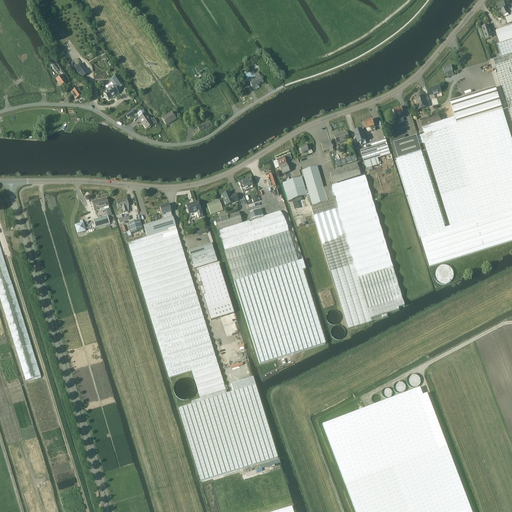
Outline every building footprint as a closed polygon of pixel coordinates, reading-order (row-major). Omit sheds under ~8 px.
[(509,13),(503,1),(497,4),(499,10),(501,9),(504,15),(509,13)] [(489,24),(481,27),(482,31),(481,31),(483,35),(482,36),(485,44),(495,40),(492,29),(490,29),(489,24)] [(501,57),(494,60),(511,116),(511,26),(496,32),(500,44),(497,45),(501,57)] [(81,63),(74,68),(82,78),(89,73),(81,63)] [(454,75),(451,66),(443,69),(445,74),(447,74),(449,77),(454,75)] [(264,83),(260,77),(259,74),(256,76),(257,79),(253,81),(252,80),(256,78),(252,72),(246,75),(253,89),(264,83)] [(107,98),(108,100),(118,93),(116,90),(118,89),(119,89),(124,86),(117,75),(112,79),(115,84),(106,90),(107,91),(103,93),(104,95),(104,96),(106,98),(107,98)] [(62,76),(56,80),(61,86),(66,82),(62,76)] [(431,100),(435,98),(434,95),(442,93),(440,86),(428,89),(430,96),(431,100)] [(78,88),(71,93),(76,100),(83,95),(78,88)] [(421,145),(420,146),(417,137),(406,140),(405,135),(390,140),(396,160),(395,160),(420,240),(421,239),(430,267),(511,241),(511,139),(503,109),(496,88),(450,102),(455,118),(445,121),(443,114),(439,115),(439,114),(425,119),(420,120),(423,128),(424,131),(425,134),(422,135),(424,140),(423,140),(422,140),(424,144),(421,145)] [(419,110),(427,107),(424,96),(415,99),(419,110)] [(393,111),(396,117),(398,121),(399,123),(404,121),(403,119),(405,118),(401,107),(393,111)] [(149,120),(145,114),(142,109),(137,113),(141,120),(140,120),(146,129),(156,122),(153,119),(152,120),(151,118),(149,120)] [(132,110),(125,114),(128,118),(135,113),(132,110)] [(171,113),(162,119),(166,126),(176,119),(171,113)] [(200,133),(212,127),(209,120),(197,126),(200,133)] [(376,130),(372,120),(364,123),(366,130),(371,128),(372,132),(376,130)] [(359,147),(363,146),(362,143),(367,142),(363,129),(354,132),(358,144),(359,144),(359,147)] [(337,144),(349,141),(346,133),(334,137),(337,144)] [(364,162),(390,154),(386,139),(371,143),(371,146),(360,150),(364,162)] [(323,152),(332,150),(330,141),(321,143),(323,152)] [(302,154),(308,152),(306,146),(299,149),(302,154)] [(276,161),(273,162),(275,169),(279,167),(282,175),(290,172),(286,164),(286,163),(288,162),(288,161),(291,159),(289,155),(276,161)] [(337,168),(357,162),(355,156),(335,162),(337,168)] [(334,185),(360,176),(357,164),(330,173),(334,185)] [(307,196),(288,201),(295,221),(301,240),(309,265),(317,291),(334,285),(348,329),(372,322),(387,317),(387,314),(399,310),(398,308),(404,306),(402,299),(383,238),(372,202),(365,176),(331,187),(324,189),(317,167),(302,171),(307,190),(305,190),(307,196)] [(249,178),(239,183),(242,190),(252,185),(249,178)] [(301,178),(283,183),(288,201),(307,196),(305,190),(301,178)] [(222,196),(226,206),(233,203),(233,202),(238,200),(235,195),(231,197),(229,192),(222,196)] [(102,200),(92,202),(94,211),(98,210),(100,209),(101,212),(105,211),(104,210),(109,209),(108,207),(106,199),(102,200)] [(129,212),(128,207),(127,200),(116,203),(118,209),(122,208),(123,213),(129,212)] [(211,215),(223,211),(219,200),(207,205),(211,215)] [(189,215),(197,213),(199,219),(202,217),(203,216),(202,212),(201,212),(198,202),(193,203),(193,204),(186,206),(189,215)] [(162,215),(171,213),(168,205),(160,207),(162,215)] [(252,220),(263,216),(261,210),(250,213),(252,220)] [(238,213),(215,220),(218,231),(227,261),(243,312),(260,365),(325,344),(303,271),(305,270),(303,260),(298,262),(286,221),(280,211),(263,217),(263,218),(250,222),(249,221),(242,223),(238,213)] [(107,216),(93,221),(96,230),(110,225),(107,216)] [(176,228),(172,217),(144,225),(147,237),(176,228)] [(86,231),(86,230),(83,222),(74,225),(77,234),(86,231)] [(130,234),(142,230),(140,222),(128,226),(130,234)] [(185,259),(176,228),(128,243),(139,280),(169,378),(192,371),(200,399),(201,402),(193,404),(179,408),(201,482),(277,459),(255,385),(246,388),(236,391),(235,391),(233,392),(227,394),(185,259)] [(191,257),(213,249),(211,243),(189,250),(189,251),(191,257)] [(0,299),(26,381),(41,376),(24,323),(11,281),(6,265),(0,247),(0,299)] [(213,249),(191,257),(210,317),(233,310),(213,249)] [(454,272),(453,270),(451,268),(449,266),(446,265),(443,265),(441,266),(438,267),(436,269),(435,271),(434,274),(434,276),(435,279),(436,281),(438,283),(441,284),(443,285),(446,285),(449,284),(451,282),(453,280),(454,278),(454,275),(454,272)] [(414,374),(412,374),(410,375),(408,376),(407,378),(407,381),(407,383),(408,385),(410,386),(412,387),(414,388),(416,387),(418,386),(420,384),(420,382),(420,380),(420,377),(418,376),(416,374),(414,374)] [(196,390),(196,388),(195,386),(194,384),(192,382),(191,380),(188,379),(186,379),(184,378),(181,379),(179,379),(177,380),(176,382),(174,384),(173,386),(172,388),(172,390),(172,392),(173,395),(175,397),(176,399),(178,400),(180,401),(182,402),(184,402),(186,402),(189,401),(191,400),(192,398),(194,397),(195,395),(196,393),(196,390)] [(253,378),(231,384),(233,392),(235,391),(236,391),(246,388),(255,385),(253,378)] [(400,381),(398,381),(396,382),(395,383),(394,385),(393,387),(394,389),(395,391),(397,392),(399,393),(401,393),(403,392),(404,391),(405,389),(405,387),(405,385),(404,383),(402,382),(400,381)] [(365,408),(322,425),(345,485),(355,511),(471,511),(447,446),(427,394),(422,395),(420,388),(365,408)] [(388,388),(386,388),(384,388),(382,390),(381,392),(382,394),(383,396),(384,398),(386,398),(389,398),(391,397),(392,395),(392,393),(392,391),(390,389),(388,388)] [(377,395),(375,395),(373,396),(372,397),(372,400),(373,402),(375,403),(377,403),(379,402),(380,400),(380,398),(379,396),(377,395)]
